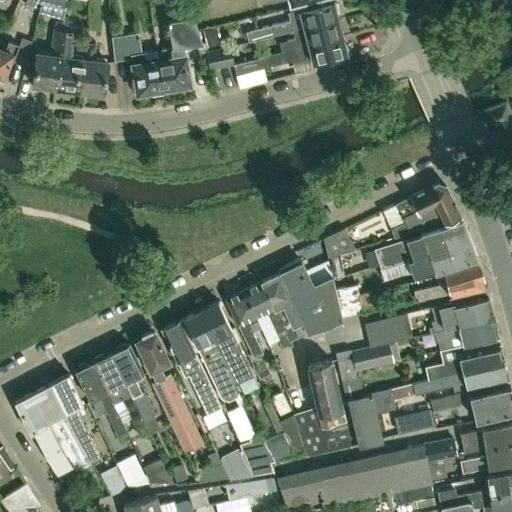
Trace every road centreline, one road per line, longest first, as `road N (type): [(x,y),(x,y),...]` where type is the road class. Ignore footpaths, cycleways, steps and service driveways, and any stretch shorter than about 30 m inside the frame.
road 1 (residential): [(0,379),(464,152)]
road 2 (residential): [(424,47),(367,71),(168,118),(113,123),(0,108)]
road 3 (residential): [(511,300),(464,152)]
